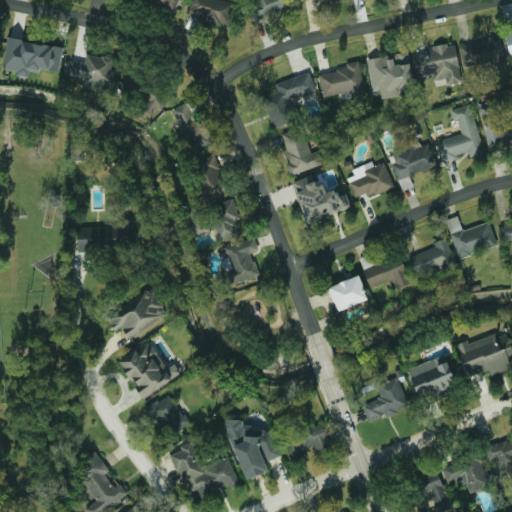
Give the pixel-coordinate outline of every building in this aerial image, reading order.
[(179,0),(146,0),(146,1),(176,10),(179,0)] [(228,25),(233,2),(224,0),(191,0),(188,17),(228,25)] [(252,0),(259,19),(294,8),(291,0),(252,0)] [(59,72),(63,48),(8,38),(2,70),(29,75),(30,71),(39,73),(40,69),(59,72)] [(460,43),(463,68),(505,63),(502,39),(460,43)] [(456,45),(413,52),(417,77),(433,75),(434,81),(446,79),(447,85),(461,83),(456,45)] [(401,96),(401,90),(413,88),(409,53),(368,58),(372,91),(380,90),(381,98),(401,96)] [(115,60),(87,54),(85,63),(70,60),(66,81),(108,90),(115,60)] [(366,97),(359,61),(346,63),(347,69),(319,74),(323,97),(350,92),(352,99),(366,97)] [(151,118),(157,108),(161,111),(169,98),(149,85),(148,85),(128,73),(120,86),(140,98),(134,107),(151,118)] [(275,83),(278,92),(263,97),(272,128),(298,121),(291,100),(316,92),(310,73),(275,83)] [(172,110),(191,153),(213,143),(201,117),(195,120),(187,103),(172,110)] [(484,153),(471,104),(451,110),(454,122),(458,121),(462,134),(438,141),(443,161),(469,154),(470,157),(484,153)] [(480,110),(489,150),(511,144),(511,113),(510,114),(511,124),(511,138),(503,140),(495,106),(480,110)] [(319,151),(310,153),(302,128),(279,135),(292,175),(324,165),(319,151)] [(438,165),(428,141),(393,155),(396,162),(391,164),(401,189),(406,187),(402,179),(438,165)] [(200,199),(225,194),(217,156),(192,161),(200,199)] [(395,186),(384,162),(375,167),(372,161),(352,170),(355,175),(347,179),(355,198),(366,193),(369,198),(395,186)] [(292,182),(306,223),(351,209),(346,192),(337,194),(336,189),(326,192),(323,184),(316,186),(313,176),(292,182)] [(240,219),(233,200),(207,208),(219,244),(240,237),(235,220),(240,219)] [(489,222),(463,231),(458,216),(446,220),(460,258),(498,244),(489,222)] [(77,226),(78,250),(139,246),(138,223),(77,226)] [(409,258),(418,280),(456,265),(446,238),(434,243),(436,247),(409,258)] [(231,286),(261,275),(248,239),(221,249),(224,258),(229,256),(233,268),(226,271),(231,286)] [(396,288),(410,284),(402,256),(374,265),(371,255),(360,258),(370,288),(394,280),(396,288)] [(368,300),(360,276),(329,287),(337,312),(368,300)] [(129,338),(167,313),(150,288),(106,317),(115,332),(122,327),(129,338)] [(511,368),(511,357),(511,356),(511,342),(509,334),(498,334),(473,342),(465,342),(458,344),(458,347),(462,359),(462,361),(467,377),(475,374),(476,374),(489,370),(491,375),(511,368)] [(143,399),(181,374),(174,363),(167,368),(149,341),(118,362),(143,399)] [(457,387),(445,355),(408,369),(420,402),(457,387)] [(409,408),(399,377),(376,384),(381,399),(363,404),(368,421),(409,408)] [(166,420),(175,434),(191,422),(170,392),(144,411),(156,427),(166,420)] [(246,480),(269,472),(268,461),(281,457),(274,437),(274,433),(264,433),(262,428),(245,428),(242,420),(226,420),(226,425),(246,480)] [(330,447),(323,422),(279,435),(284,452),(287,451),(289,459),(306,454),(305,449),(314,447),(315,451),(330,447)] [(484,448),(490,463),(496,460),(501,474),(509,471),(511,478),(511,437),(510,438),(509,438),(484,448)] [(229,456),(202,466),(194,444),(173,452),(188,493),(198,489),(201,497),(228,487),(228,489),(240,485),(229,456)] [(97,501),(85,510),(86,511),(103,511),(128,495),(120,483),(114,487),(105,475),(110,471),(96,452),(73,468),(97,501)] [(469,492),(492,485),(487,468),(483,469),(479,456),(442,466),(448,485),(466,480),(469,492)] [(436,505),(448,501),(439,472),(416,479),(423,502),(434,499),(436,505)]
